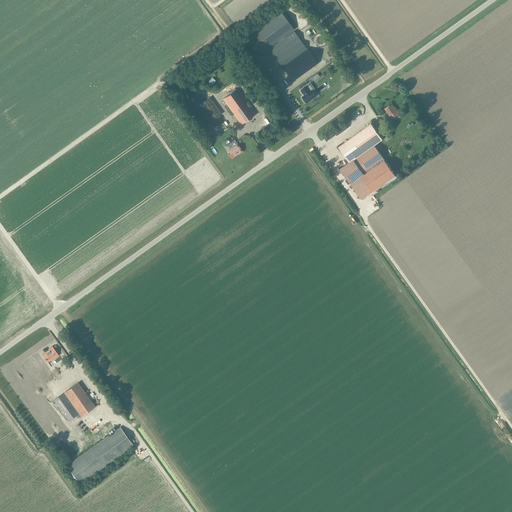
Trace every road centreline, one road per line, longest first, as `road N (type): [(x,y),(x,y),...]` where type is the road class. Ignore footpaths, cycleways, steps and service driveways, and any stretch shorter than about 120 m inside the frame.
road 1 (unclassified): [(0,352),(492,0)]
road 2 (unknown): [(169,90),(159,86),(0,200)]
